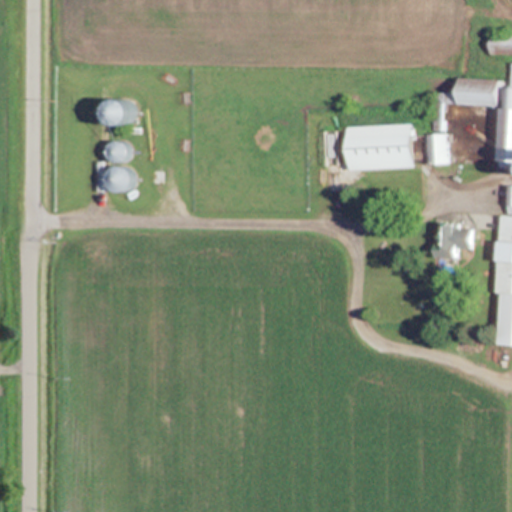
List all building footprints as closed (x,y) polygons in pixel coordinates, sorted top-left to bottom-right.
[(511,34),(511,53),(492,53),(493,34),(511,34)] [(511,167),(500,167),(504,106),(505,105),(449,102),(448,131),(439,131),(441,91),(467,93),(467,77),(506,79),(506,86),(511,86),(511,167)] [(117,104),(118,103),(119,102),(120,101),(121,100),(122,100),(123,99),(124,99),(125,99),(126,99),(127,99),(128,98),(129,99),(130,99),(131,99),(132,99),(133,99),(133,100),(134,100),(135,100),(135,101),(136,101),(137,102),(138,103),(139,104),(139,105),(140,105),(140,106),(140,107),(141,107),(141,108),(141,109),(141,110),(141,111),(142,111),(142,112),(142,113),(142,114),(141,114),(141,115),(141,116),(141,117),(140,118),(140,119),(139,120),(139,121),(138,121),(138,122),(137,122),(137,123),(136,123),(135,124),(134,124),(134,125),(133,125),(132,125),(131,126),(130,126),(129,126),(128,126),(127,126),(126,126),(125,126),(124,125),(123,125),(122,125),(122,124),(121,124),(120,123),(119,123),(119,122),(118,122),(118,121),(117,121),(117,120),(116,119),(115,118),(115,117),(115,116),(115,115),(114,114),(114,113),(114,112),(114,111),(114,110),(115,109),(115,108),(115,107),(116,106),(116,105),(117,104)] [(101,123),(130,123),(130,103),(101,103),(101,123)] [(416,123),(418,166),(353,168),(352,127),(416,123)] [(324,163),(334,163),(334,133),(324,133),(324,163)] [(451,162),(432,163),(430,134),(449,133),(451,162)] [(114,143),(115,142),(116,141),(117,141),(117,140),(118,140),(119,140),(120,139),(121,139),(122,139),(123,139),(124,139),(125,139),(126,140),(127,140),(128,140),(129,141),(130,142),(131,143),(132,144),(132,145),(133,146),(133,147),(133,148),(134,148),(134,149),(134,150),(134,151),(134,152),(133,153),(133,154),(133,155),(132,156),(132,157),(131,157),(131,158),(130,159),(129,159),(129,160),(128,160),(127,160),(127,161),(126,161),(125,161),(124,161),(123,161),(122,161),(121,161),(120,161),(119,161),(118,161),(118,160),(117,160),(116,159),(115,159),(115,158),(114,158),(114,157),(113,156),(113,155),(112,155),(112,154),(112,153),(111,152),(111,151),(111,150),(111,149),(112,148),(112,147),(112,146),(112,145),(113,145),(113,144),(114,143)] [(113,173),(114,172),(114,171),(115,171),(115,170),(116,170),(116,169),(117,169),(118,168),(119,168),(120,168),(120,167),(121,167),(122,167),(123,167),(124,167),(125,167),(126,167),(127,168),(128,168),(129,168),(129,169),(130,169),(131,170),(132,170),(132,171),(133,172),(134,173),(134,174),(134,175),(135,175),(135,176),(135,177),(135,178),(135,179),(135,180),(135,181),(135,182),(134,183),(134,184),(134,185),(133,185),(133,186),(132,187),(131,188),(130,188),(130,189),(129,189),(128,190),(127,190),(126,190),(126,191),(125,191),(124,191),(123,191),(122,191),(121,191),(120,190),(119,190),(118,190),(117,189),(116,189),(116,188),(115,188),(115,187),(114,186),(113,185),(113,184),(112,184),(112,183),(112,182),(112,181),(112,180),(111,180),(111,179),(111,178),(112,177),(112,176),(112,175),(112,174),(113,174),(113,173)] [(511,345),(503,345),(506,293),(501,292),(506,215),(511,216),(511,200),(511,345)] [(460,257),(453,257),(440,256),(440,242),(441,242),(442,222),(462,223),(462,228),(475,228),(474,249),(460,248),(460,257)]
